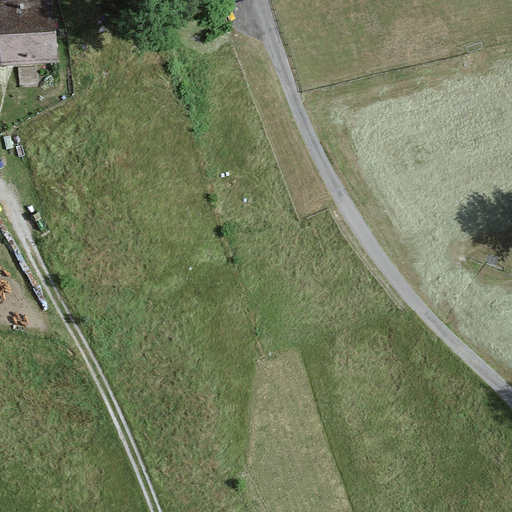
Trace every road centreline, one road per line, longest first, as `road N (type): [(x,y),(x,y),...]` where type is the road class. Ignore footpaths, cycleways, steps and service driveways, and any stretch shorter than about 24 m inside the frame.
road 1 (residential): [(261,0),(310,135),(361,230),(430,321),(511,400)]
road 2 (track): [(156,511),(117,412),(25,253),(0,179)]
